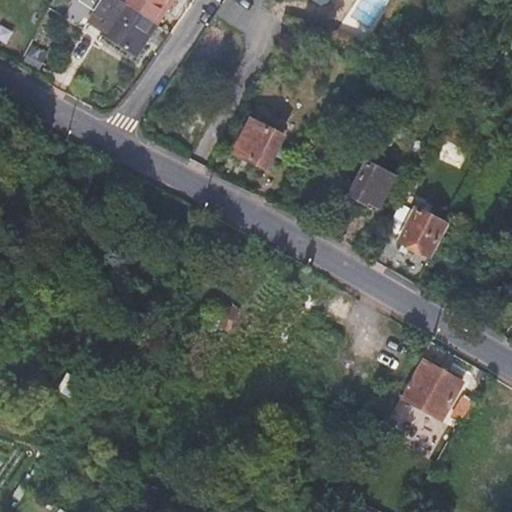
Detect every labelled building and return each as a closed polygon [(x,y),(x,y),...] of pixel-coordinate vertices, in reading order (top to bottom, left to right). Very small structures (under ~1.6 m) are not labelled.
[(86,10),(90,0),(74,0),(72,5),(86,10)] [(172,0),(125,0),(122,5),(115,0),(107,0),(92,22),(104,29),(103,34),(137,56),(172,0)] [(432,38),(423,33),(418,41),(427,46),(432,38)] [(41,70),(47,54),(29,48),(24,64),(41,70)] [(354,60),(330,106),(354,118),(363,103),(382,112),(397,84),(354,60)] [(456,95),(445,116),(459,122),(469,102),(456,95)] [(479,146),(489,151),(504,121),(494,116),(479,146)] [(239,144),(241,146),(239,154),(266,168),(283,135),(252,118),(239,144)] [(394,178),(369,164),(352,196),(367,204),(370,202),(379,205),(394,178)] [(431,254),(447,224),(418,209),(403,239),(431,254)] [(426,361),(405,399),(409,401),(443,420),(464,382),(426,361)] [(57,392),(77,403),(85,386),(65,376),(57,392)] [(465,423),(477,401),(466,396),(454,417),(465,423)] [(405,399),(402,397),(381,432),(389,436),(409,401),(405,399)]
